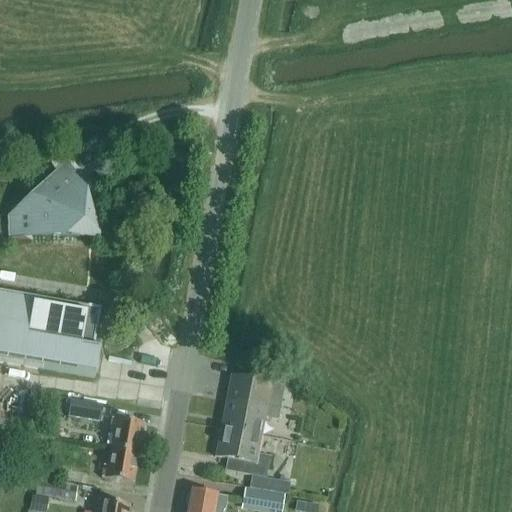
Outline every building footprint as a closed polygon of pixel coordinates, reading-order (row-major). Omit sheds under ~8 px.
[(30,202),(27,199),(8,218),(10,239),(31,239),(31,236),(81,237),(100,236),(94,221),(103,218),(99,193),(84,197),(62,173),(30,202)] [(99,348),(93,347),(100,307),(0,289),(0,363),(42,371),(42,370),(94,378),(99,348)] [(225,402),(220,430),(260,438),(264,419),(277,422),(283,388),(242,380),(230,378),(225,402)] [(99,422),(101,405),(69,400),(67,416),(99,422)] [(143,425),(112,419),(109,432),(113,432),(110,450),(138,455),(143,425)] [(226,460),(224,471),(237,473),(237,474),(266,480),(270,458),(257,455),(260,438),(220,430),(214,458),(226,460)] [(103,467),(101,479),(133,485),(138,455),(110,450),(107,467),(103,467)] [(85,483),(87,472),(63,467),(61,479),(85,483)] [(73,503),(76,488),(37,480),(34,496),(47,498),(73,503)] [(253,490),(276,494),(277,486),(254,482),(253,490)] [(249,505),(249,510),(257,511),(280,511),(283,495),(276,494),(253,490),(244,488),(241,504),(249,505)] [(188,495),(186,505),(188,506),(187,511),(222,511),(224,508),(226,498),(191,491),(190,496),(188,495)] [(31,495),(27,511),(44,511),(47,498),(34,496),(31,495)] [(128,511),(129,507),(97,501),(95,511),(128,511)]
